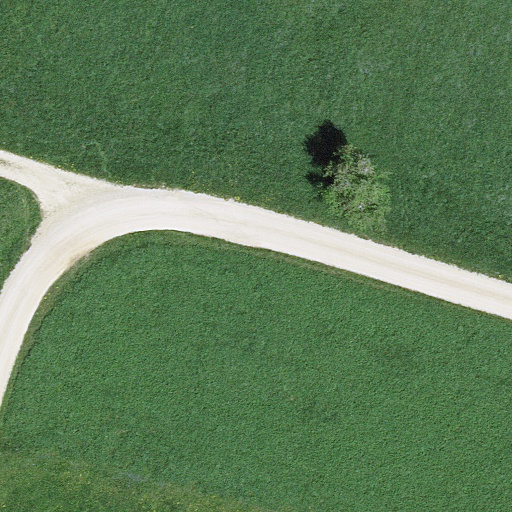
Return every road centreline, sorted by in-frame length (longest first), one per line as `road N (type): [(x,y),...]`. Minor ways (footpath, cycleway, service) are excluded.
road 1 (track): [(511,300),(0,159)]
road 2 (track): [(80,185),(0,363)]
